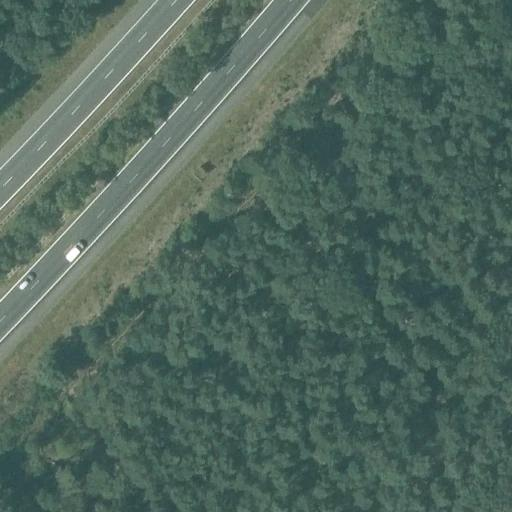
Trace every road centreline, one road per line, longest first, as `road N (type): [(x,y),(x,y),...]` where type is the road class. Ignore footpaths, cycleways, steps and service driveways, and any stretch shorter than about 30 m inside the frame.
road 1 (motorway): [(0,325),(295,0)]
road 2 (motorway): [(175,0),(0,188)]
